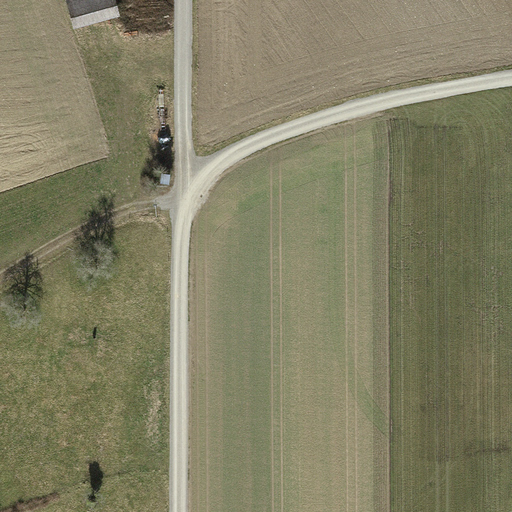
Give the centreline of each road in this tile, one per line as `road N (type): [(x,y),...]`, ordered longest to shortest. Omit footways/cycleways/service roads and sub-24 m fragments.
road 1 (track): [(186,195),(217,163),(295,127),(511,78)]
road 2 (track): [(180,511),(186,195)]
road 3 (track): [(186,195),(94,222),(0,278)]
road 4 (track): [(184,0),(186,195)]
